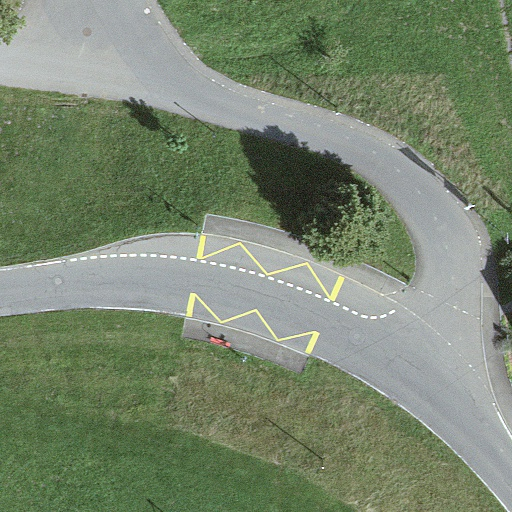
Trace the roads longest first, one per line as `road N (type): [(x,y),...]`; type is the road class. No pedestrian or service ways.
road 1 (tertiary): [(0,293),(182,283),(328,319),(423,374),(511,474)]
road 2 (track): [(0,68),(172,84)]
